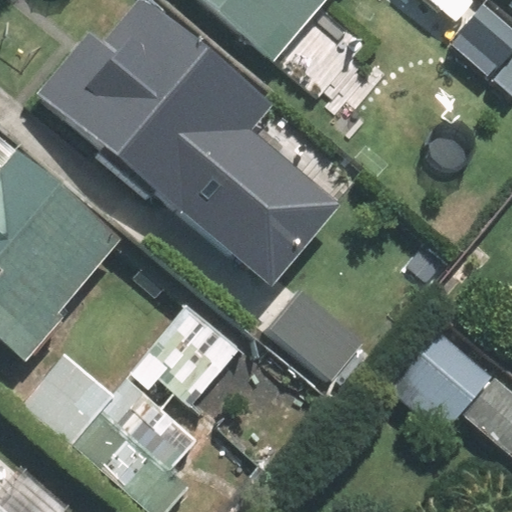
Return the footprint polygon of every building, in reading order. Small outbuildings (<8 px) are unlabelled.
[(189,0),(253,58),(273,37),(290,52),(337,0),(189,0)] [(511,0),(493,0),(511,18),(511,0)] [(265,121),(131,1),(36,106),(170,227),(265,121)] [(511,103),(511,35),(477,3),(437,46),(506,109),(511,103)] [(0,139),(0,352),(30,376),(67,331),(52,318),(119,236),(0,139)] [(357,342),(290,294),(261,335),(328,383),(357,342)] [(379,395),(443,439),(455,421),(511,460),(511,389),(424,329),(379,395)] [(61,360),(23,401),(142,511),(171,511),(192,490),(171,472),(196,445),(140,393),(119,414),(61,360)] [(0,511),(60,511),(68,503),(4,452),(0,457),(0,511)]
